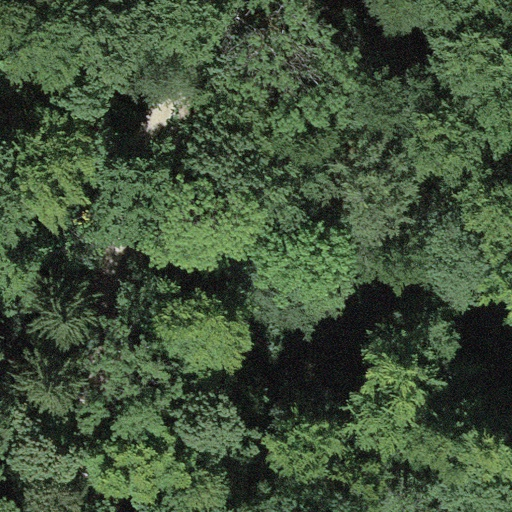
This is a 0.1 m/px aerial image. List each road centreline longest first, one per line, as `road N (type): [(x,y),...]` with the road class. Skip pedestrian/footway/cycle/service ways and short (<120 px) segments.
road 1 (track): [(71,511),(98,364),(206,0)]
road 2 (track): [(0,200),(175,0)]
